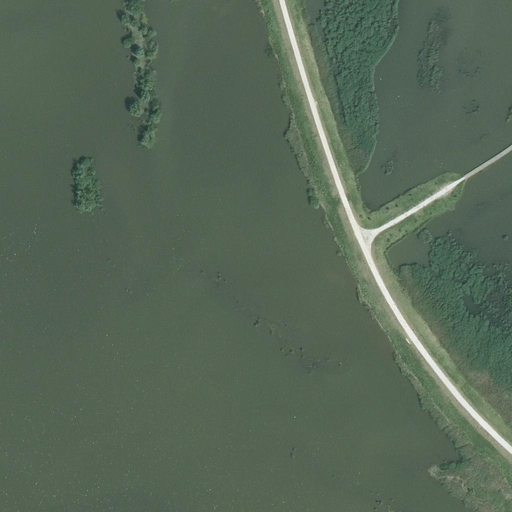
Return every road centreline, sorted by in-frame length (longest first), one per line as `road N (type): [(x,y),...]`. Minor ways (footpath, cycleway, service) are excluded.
road 1 (track): [(511,451),(442,377),(383,290),(322,137),(282,0)]
road 2 (track): [(361,240),(465,179)]
